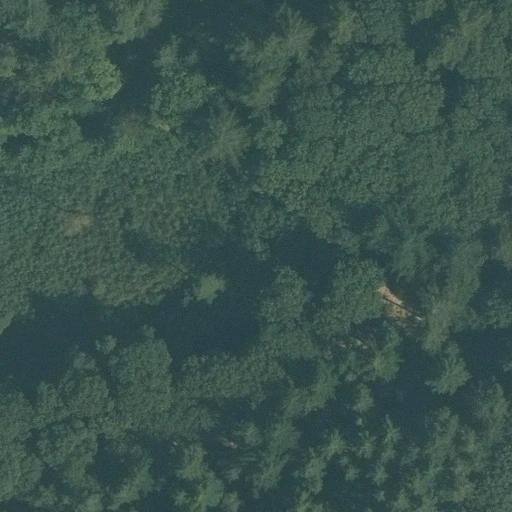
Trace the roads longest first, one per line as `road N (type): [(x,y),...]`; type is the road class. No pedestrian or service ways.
road 1 (track): [(511,315),(209,146),(146,94)]
road 2 (track): [(146,94),(447,0)]
road 3 (track): [(0,139),(146,94)]
road 4 (track): [(511,401),(458,511)]
